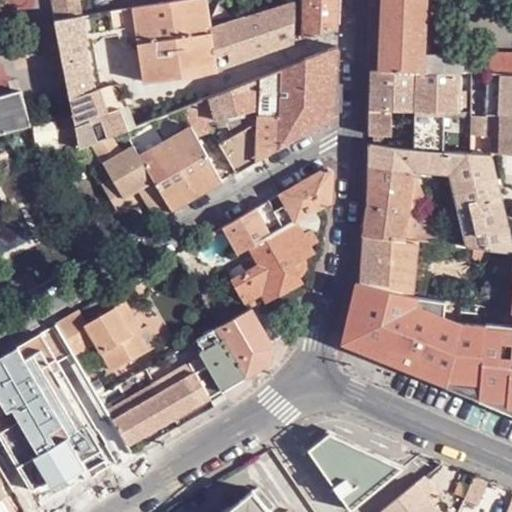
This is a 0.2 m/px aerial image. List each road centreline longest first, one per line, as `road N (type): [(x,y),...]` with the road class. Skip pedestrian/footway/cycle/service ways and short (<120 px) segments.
road 1 (residential): [(354,136),(0,338)]
road 2 (residential): [(318,379),(90,511)]
road 3 (residential): [(354,136),(351,224),(318,379)]
road 4 (residential): [(511,460),(318,379)]
road 5 (residential): [(360,0),(354,136)]
